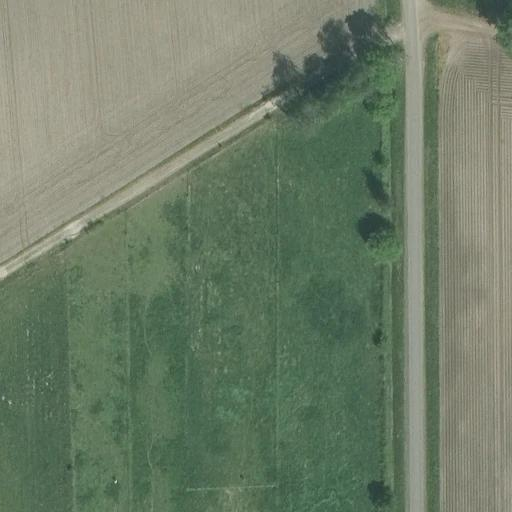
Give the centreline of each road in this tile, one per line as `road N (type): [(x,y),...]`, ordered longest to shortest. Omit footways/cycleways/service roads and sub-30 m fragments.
road 1 (track): [(511,28),(434,20),(413,30),(349,62),(0,284)]
road 2 (unclassified): [(421,511),(410,0)]
